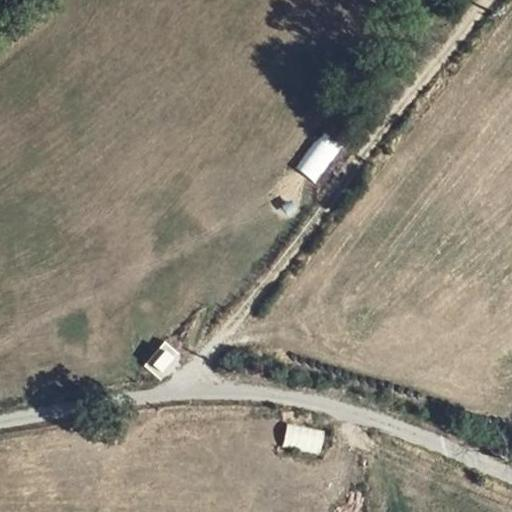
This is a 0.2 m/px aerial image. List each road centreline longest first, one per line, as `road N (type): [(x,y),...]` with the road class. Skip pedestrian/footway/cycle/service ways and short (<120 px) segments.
road 1 (track): [(511,463),(349,401),(177,392)]
road 2 (track): [(177,392),(0,425)]
